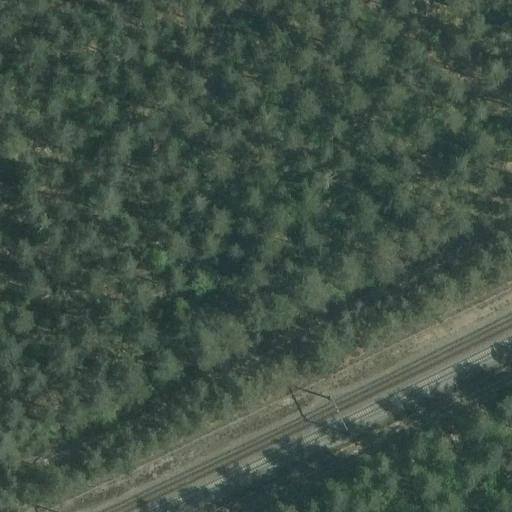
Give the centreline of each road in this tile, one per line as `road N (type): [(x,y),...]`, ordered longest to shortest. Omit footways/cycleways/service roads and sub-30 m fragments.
road 1 (track): [(511,228),(0,481)]
road 2 (track): [(240,511),(511,381)]
